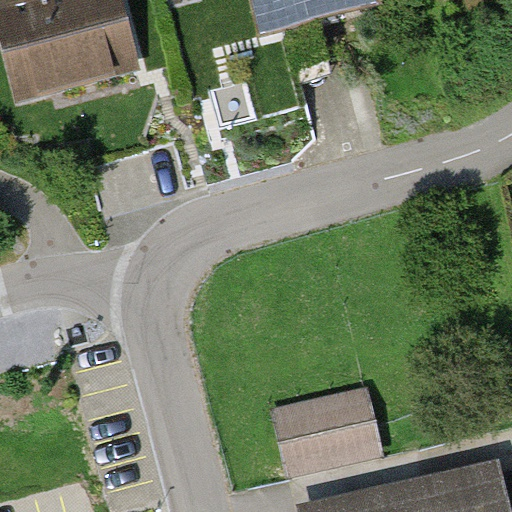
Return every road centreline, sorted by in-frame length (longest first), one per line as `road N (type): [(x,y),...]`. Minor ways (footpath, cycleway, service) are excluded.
road 1 (residential): [(153,292),(184,246),(228,224),(511,137)]
road 2 (residential): [(202,511),(154,329),(153,292)]
road 3 (residential): [(0,293),(70,281),(153,292)]
